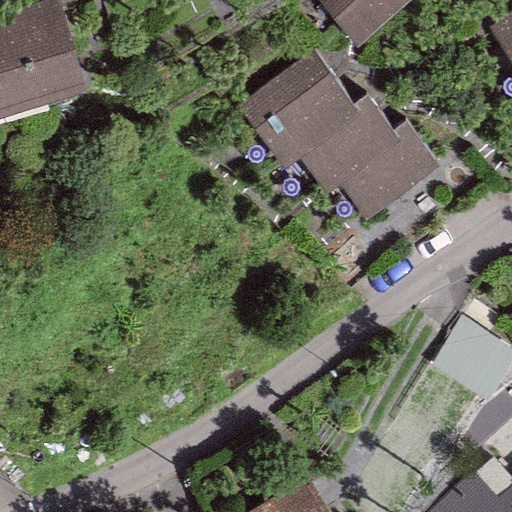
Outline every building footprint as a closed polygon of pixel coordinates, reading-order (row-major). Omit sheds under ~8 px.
[(0,116),(86,91),(58,0),(42,0),(0,12),(0,116)] [(315,0),(355,46),(409,0),(315,0)] [(511,10),(486,29),(511,66),(511,10)] [(312,49),(235,105),(281,168),(299,155),(358,113),(351,103),(312,49)] [(365,93),(351,103),(358,113),(299,155),(326,193),(339,183),(399,140),(391,129),(365,93)] [(437,166),(404,120),(391,129),(399,140),(339,183),(364,218),(437,166)] [(502,320),(475,300),(435,354),(462,374),(502,320)] [(511,511),(511,479),(511,481),(493,458),(425,511),(511,511)] [(240,511),(324,511),(303,475),(240,511)]
